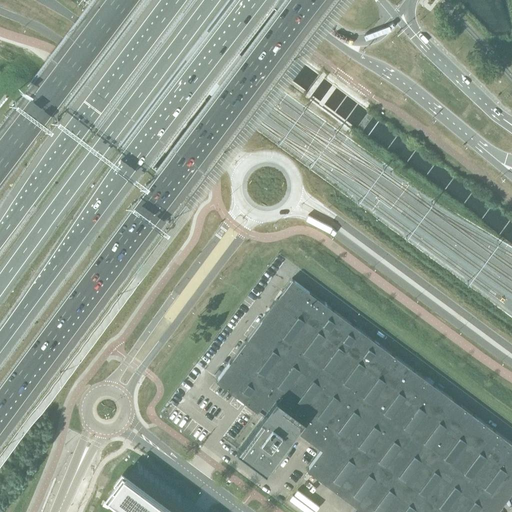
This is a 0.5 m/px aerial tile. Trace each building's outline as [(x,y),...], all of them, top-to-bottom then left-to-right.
[(375,511),(458,402),(426,379),(394,355),(292,278),(280,293),(302,309),(287,329),(307,344),(273,390),(294,407),(332,435),(322,448),(307,469),(308,469),(327,484),(337,491),(347,499),(364,511),(375,511)] [(273,390),(307,344),(287,329),(302,309),(280,293),(216,380),(239,397),(257,411),(258,410),(263,414),(236,449),(265,471),(271,464),(272,464),(273,464),(274,463),(274,462),(274,461),(273,461),(273,460),(296,429),(284,420),(294,407),(273,390)] [(434,511),(460,478),(442,465),(478,417),(458,402),(375,511),(434,511)] [(332,435),(294,407),(284,420),(296,429),(303,434),(322,448),(332,435)] [(495,511),(511,490),(511,442),(478,417),(442,465),(460,478),(434,511),(495,511)] [(122,507),(110,497),(125,476),(173,511),(121,473),(113,484),(117,487),(109,497),(122,507)] [(173,511),(125,476),(110,497),(122,507),(121,509),(119,511),(173,511)]
